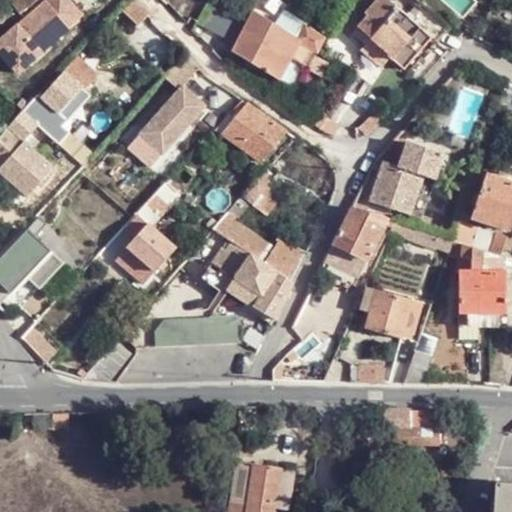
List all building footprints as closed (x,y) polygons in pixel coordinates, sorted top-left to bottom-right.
[(36,0),(21,0),(11,9),(19,17),(36,0)] [(149,16),(132,0),(129,0),(122,8),(139,25),(149,16)] [(382,0),(358,30),(372,41),(385,53),(384,55),(390,60),(407,74),(433,42),(410,22),(384,0),(382,0)] [(454,28),(424,6),(410,22),(433,42),(439,46),(454,28)] [(285,57),(297,42),(253,11),(229,44),(272,75),(285,57)] [(305,30),(297,42),(285,57),(298,66),(302,70),(322,42),(305,30)] [(385,53),(372,41),(364,52),(383,67),(390,60),(384,55),(385,53)] [(285,57),(272,75),(284,85),(298,66),(285,57)] [(79,61),(64,77),(84,95),(98,79),(79,61)] [(181,62),(166,78),(179,91),(194,75),(181,62)] [(28,103),(19,112),(37,129),(58,148),(66,139),(62,134),(91,102),(84,95),(64,77),(34,109),(28,103)] [(511,85),(507,82),(499,105),(511,110),(511,85)] [(183,87),(142,133),(167,155),(208,109),(183,87)] [(285,134),(246,105),(220,137),(260,166),(285,134)] [(19,112),(16,116),(3,130),(6,132),(0,138),(0,168),(9,177),(31,153),(23,145),(37,129),(19,112)] [(366,133),(375,122),(366,114),(353,129),(362,137),(366,133)] [(443,155),(405,144),(395,170),(382,166),(370,204),(410,218),(424,179),(434,182),(443,155)] [(31,153),(9,177),(7,179),(27,197),(51,171),(31,153)] [(511,216),(511,183),(483,176),(470,220),(508,231),(511,216)] [(165,186),(136,216),(147,227),(151,230),(180,199),(165,186)] [(386,222),(351,210),(332,247),(366,263),(386,222)] [(147,227),(136,216),(124,230),(127,234),(134,240),(147,227)] [(244,254),(262,267),(271,251),(222,218),(210,232),(224,241),(229,244),(244,254)] [(42,229),(34,221),(26,230),(33,238),(38,234),(42,229)] [(505,237),(460,223),(453,243),(500,257),(505,237)] [(151,230),(147,227),(134,240),(125,251),(152,277),(175,251),(151,230)] [(26,230),(0,257),(0,287),(0,288),(41,246),(33,238),(26,230)] [(33,238),(41,246),(45,242),(38,234),(33,238)] [(262,267),(289,283),(304,254),(276,240),(271,251),(262,267)] [(229,244),(224,241),(218,249),(224,252),(229,244)] [(244,254),(229,244),(224,252),(214,266),(230,277),(244,254)] [(51,256),(41,246),(0,288),(12,299),(51,256)] [(366,263),(332,247),(324,264),(358,282),(366,263)] [(271,321),(289,283),(262,267),(244,254),(230,277),(222,288),(271,321)] [(214,266),(205,261),(195,276),(219,292),(222,288),(230,277),(214,266)] [(508,274),(460,274),(460,313),(507,314),(508,274)] [(411,302),(367,289),(360,311),(370,314),(366,330),(401,340),(411,302)] [(19,335),(21,340),(31,331),(36,324),(29,319),(17,332),(19,335)] [(161,324),(150,336),(151,352),(238,347),(237,323),(233,320),(161,324)] [(31,351),(45,364),(52,357),(41,341),(31,351)] [(130,357),(114,345),(81,383),(84,383),(86,383),(89,384),(98,385),(110,386),(130,357)] [(414,353),(402,384),(420,386),(429,358),(414,353)] [(356,369),(356,383),(392,384),(392,370),(356,369)] [(411,426),(411,408),(387,407),(387,425),(395,425),(411,426)] [(411,426),(395,425),(394,447),(429,448),(429,427),(411,426)] [(429,427),(429,448),(441,448),(440,427),(429,427)] [(361,461),(362,453),(352,451),(351,460),(361,461)] [(247,511),(254,470),(227,465),(219,511),(247,511)] [(255,465),(254,470),(247,511),(277,511),(283,471),(255,465)] [(511,511),(511,483),(494,482),(491,511),(511,511)]
